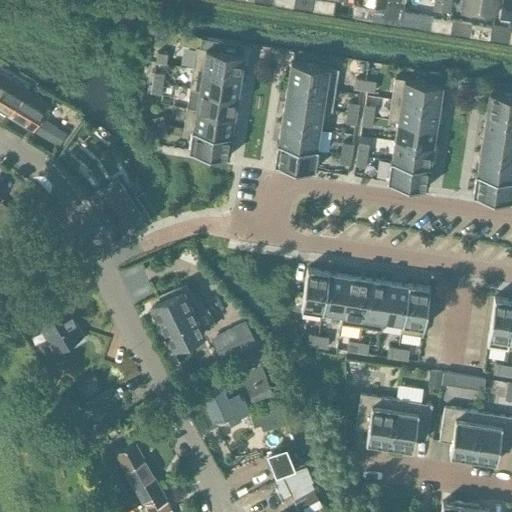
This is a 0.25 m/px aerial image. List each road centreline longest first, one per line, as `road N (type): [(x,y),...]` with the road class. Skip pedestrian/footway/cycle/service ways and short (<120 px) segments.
road 1 (residential): [(511,217),(264,178),(248,187),(241,229),(511,275)]
road 2 (residential): [(224,504),(75,204),(0,141)]
road 3 (residential): [(511,490),(360,466)]
